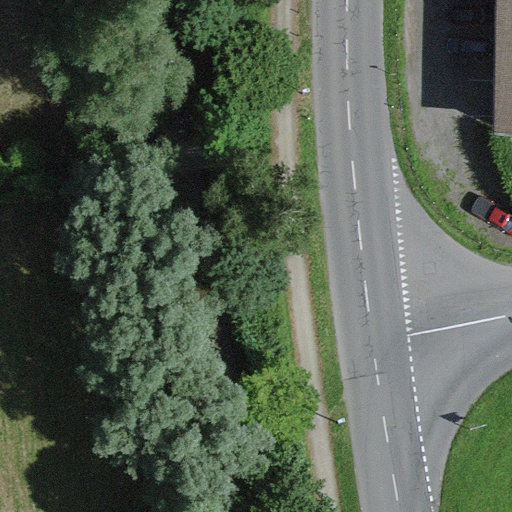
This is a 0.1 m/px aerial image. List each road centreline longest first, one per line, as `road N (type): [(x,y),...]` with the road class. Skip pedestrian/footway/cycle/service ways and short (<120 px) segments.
road 1 (tertiary): [(354,0),(350,114),(377,349)]
road 2 (tertiary): [(377,349),(400,511)]
road 3 (residential): [(511,312),(377,349)]
